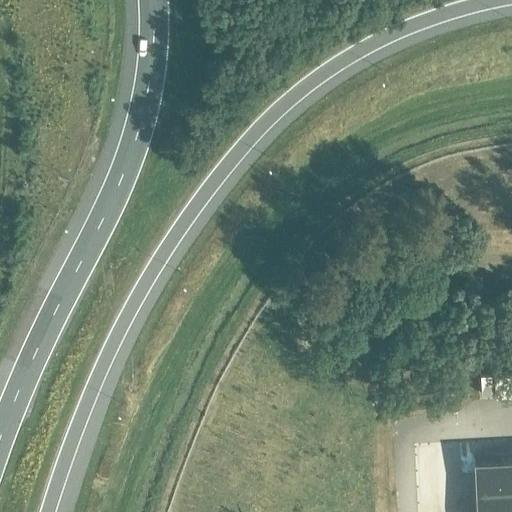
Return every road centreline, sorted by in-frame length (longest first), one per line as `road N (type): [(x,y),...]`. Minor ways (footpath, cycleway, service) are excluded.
road 1 (motorway): [(47,511),(80,421),(162,255),(247,140),(327,70),(384,38),(506,0)]
road 2 (motorway): [(151,0),(145,99),(118,183),(0,439)]
